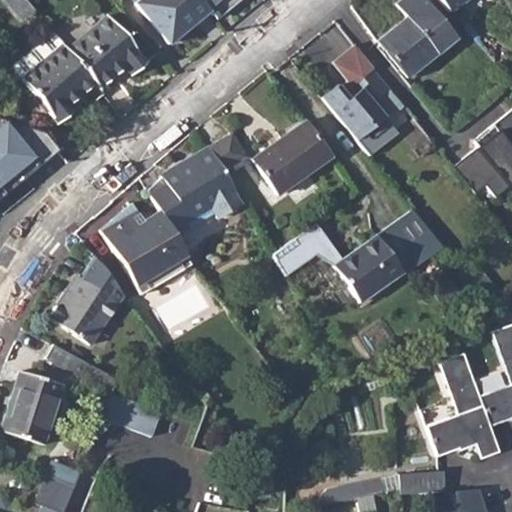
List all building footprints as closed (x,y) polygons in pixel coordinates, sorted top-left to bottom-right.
[(5,0),(22,17),(33,7),(26,0),(5,0)] [(175,43),(216,12),(206,0),(145,0),(142,3),(175,43)] [(206,0),(216,12),(221,17),(241,0),(206,0)] [(403,19),(377,41),(406,78),(453,37),(422,0),(395,0),(391,4),(403,19)] [(67,44),(72,49),(111,16),(104,7),(63,40),(67,44)] [(113,15),(111,16),(72,49),(102,86),(105,90),(132,69),(137,77),(151,65),(113,15)] [(27,77),(67,44),(63,40),(58,33),(18,66),(27,77)] [(27,77),(63,124),(79,111),(76,106),(102,86),(72,49),(67,44),(27,77)] [(321,98),(356,141),(369,157),(392,138),(392,132),(382,119),(369,103),(387,90),(351,45),(331,61),(356,92),(347,99),(336,86),(321,98)] [(387,90),(369,103),(382,119),(399,106),(387,90)] [(511,112),(475,142),(476,152),(451,171),(473,199),(483,191),(493,204),(505,193),(511,188),(511,112)] [(0,194),(60,147),(46,130),(0,115),(0,194)] [(251,160),(276,196),(329,157),(303,122),(251,160)] [(243,159),(228,135),(205,149),(220,174),(243,159)] [(175,167),(144,194),(157,214),(172,240),(188,231),(185,226),(208,212),(215,223),(240,208),(220,174),(205,149),(175,167)] [(99,232),(141,296),(191,266),(172,240),(157,214),(141,223),(144,230),(137,235),(130,222),(137,217),(131,206),(99,232)] [(438,241),(414,211),(403,221),(405,225),(396,233),(413,254),(423,246),(426,250),(438,241)] [(332,266),(359,304),(402,274),(375,237),(340,261),(314,224),(282,247),(297,268),(314,256),(332,266)] [(297,268),(282,247),(270,256),(283,277),(297,268)] [(96,258),(81,278),(71,293),(67,290),(48,316),(88,346),(125,294),(96,258)] [(77,275),(67,290),(71,293),(81,278),(77,275)] [(511,327),(510,322),(485,332),(506,384),(475,396),(457,354),(433,364),(454,416),(423,429),(434,459),(455,450),(456,452),(472,445),(478,460),(496,452),(486,427),(508,418),(509,420),(511,419),(511,327)] [(101,386),(107,390),(110,381),(111,377),(51,343),(44,356),(101,386)] [(4,432),(47,444),(65,383),(22,370),(4,432)] [(107,390),(101,386),(94,401),(101,404),(107,390)] [(102,417),(152,434),(160,410),(111,392),(102,417)] [(47,476),(70,485),(76,468),(54,459),(47,476)] [(440,473),(396,474),(398,489),(399,493),(443,492),(440,473)] [(396,474),(381,477),(383,492),(398,489),(396,474)] [(36,502),(59,511),(70,485),(47,476),(36,502)] [(381,477),(363,480),(365,495),(383,492),(381,477)] [(365,495),(363,480),(349,483),(352,498),(365,495)] [(320,504),(352,498),(349,483),(326,487),(321,494),(320,504)] [(485,511),(477,489),(451,492),(453,511),(485,511)]
